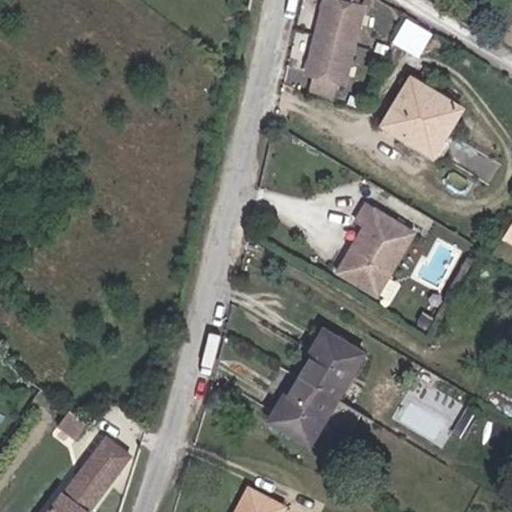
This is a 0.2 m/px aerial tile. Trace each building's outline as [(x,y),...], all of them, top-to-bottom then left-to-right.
[(243,0),(243,3),(259,15),(260,10),(262,0),(243,0)] [(364,0),(336,0),(319,68),(326,70),(343,74),(356,77),(375,3),(367,1),(364,0)] [(413,21),(403,37),(427,51),(436,35),(413,21)] [(446,154),(479,97),(428,67),(400,117),(422,129),(417,137),(446,154)] [(343,74),(326,70),(323,84),(340,88),(343,74)] [(395,124),(417,137),(422,129),(400,117),(395,124)] [(334,261),(371,282),(407,216),(364,191),(352,211),(359,215),(334,261)] [(276,406),(317,430),(367,341),(323,321),(276,406)] [(31,390),(46,370),(27,355),(11,375),(31,390)] [(102,410),(90,402),(81,414),(93,423),(102,410)] [(96,511),(146,443),(119,423),(51,511),(96,511)] [(250,511),(300,511),(306,502),(266,482),(250,511)]
